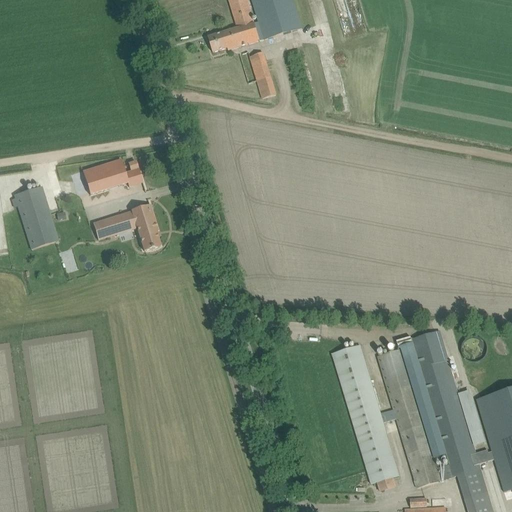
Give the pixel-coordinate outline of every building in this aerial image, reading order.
[(228,52),(238,49),(303,29),(293,0),(251,0),(258,23),(254,24),(247,0),(227,0),(237,29),(208,38),(213,53),(228,49),(228,52)] [(249,53),(239,55),(248,85),(257,82),(262,100),(277,96),(264,53),(250,57),(249,53)] [(129,188),(143,184),(138,170),(125,175),(121,161),(83,173),(90,196),(128,184),(129,188)] [(32,251),(59,243),(42,188),(15,196),(32,251)] [(150,206),(132,212),(132,213),(93,225),(98,241),(120,234),(117,226),(129,222),(132,231),(137,229),(144,252),(161,247),(156,232),(158,232),(150,206)] [(342,351),(331,355),(369,482),(370,485),(371,485),(377,483),(394,478),(399,477),(383,424),(396,420),(417,489),(443,481),(453,478),(457,477),(458,477),(468,511),(493,511),(483,477),(482,471),(480,466),(495,461),(505,494),(511,492),(511,391),(477,402),(492,454),(488,455),(488,452),(477,455),(449,361),(440,331),(435,332),(412,339),(411,338),(397,342),(399,351),(378,358),(393,410),(380,414),(360,346),(342,351)] [(427,500),(411,500),(411,509),(428,508),(427,500)]
